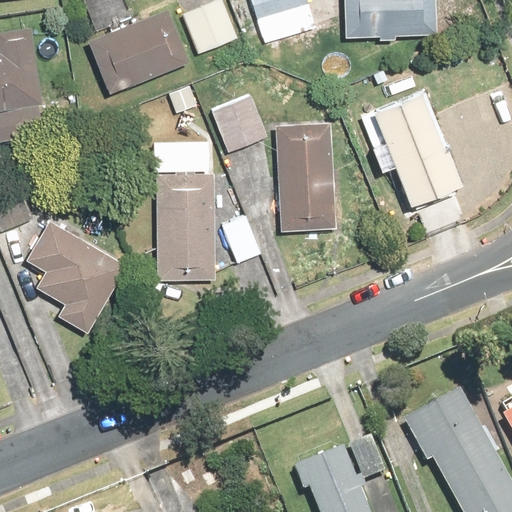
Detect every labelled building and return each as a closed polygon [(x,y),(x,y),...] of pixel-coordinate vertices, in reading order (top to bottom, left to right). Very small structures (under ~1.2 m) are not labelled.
[(118,0),(89,0),(84,2),(95,31),(126,20),(118,0)] [(221,0),(220,0),(183,14),(197,52),(236,38),(221,0)] [(306,0),(250,0),(263,44),(315,29),(306,0)] [(436,0),(344,0),(346,37),(438,33),(436,0)] [(172,8),(88,39),(109,94),(193,63),(172,8)] [(0,109),(43,104),(31,28),(0,32),(0,109)] [(279,69),(255,61),(247,83),(271,91),(279,69)] [(425,92),(374,113),(386,142),(373,147),(383,171),(396,166),(412,206),(462,185),(425,92)] [(254,93),(211,110),(227,150),(271,133),(254,93)] [(336,228),(330,123),(273,126),(280,232),(336,228)] [(216,279),(214,172),(157,173),(159,280),(216,279)] [(19,178),(0,184),(0,229),(33,218),(19,178)] [(246,213),(221,223),(236,262),(261,253),(246,213)] [(126,264),(48,220),(25,260),(45,271),(37,286),(66,302),(58,316),(87,333),(126,264)] [(511,511),(511,484),(459,388),(402,420),(424,459),(430,456),(461,511),(511,511)] [(355,474),(342,444),(290,464),(300,490),(308,486),(318,511),(369,511),(360,487),(364,486),(359,472),(355,474)]
